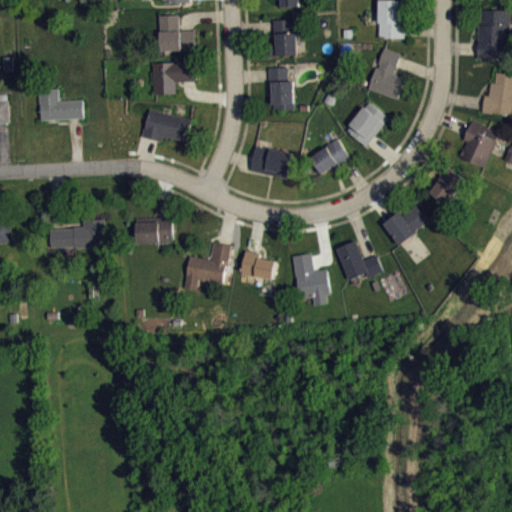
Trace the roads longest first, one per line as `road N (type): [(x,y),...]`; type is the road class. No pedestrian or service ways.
road 1 (residential): [(0,173),(132,168),(280,215),(329,212),(391,180)]
road 2 (residential): [(211,195),(235,147),(233,0)]
road 3 (residential): [(391,180),(419,149),(448,75),(447,0)]
